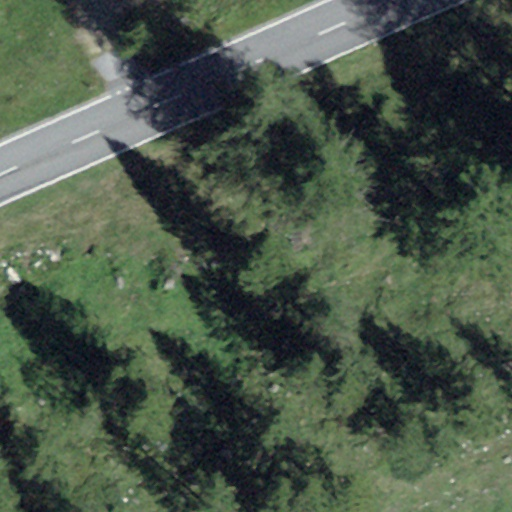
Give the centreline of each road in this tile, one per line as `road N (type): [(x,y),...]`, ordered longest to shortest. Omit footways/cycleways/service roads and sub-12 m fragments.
road 1 (secondary): [(405,0),(0,179)]
road 2 (track): [(139,117),(104,0)]
